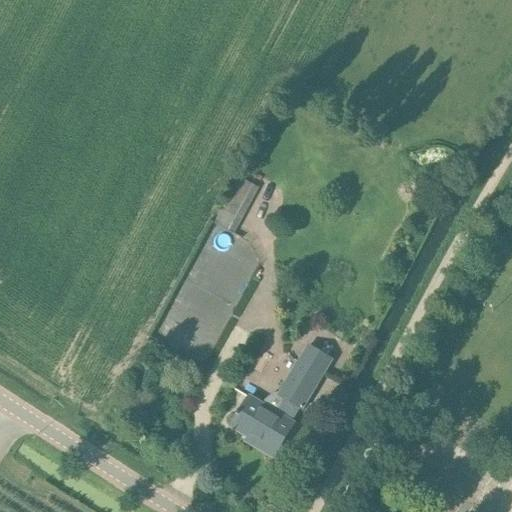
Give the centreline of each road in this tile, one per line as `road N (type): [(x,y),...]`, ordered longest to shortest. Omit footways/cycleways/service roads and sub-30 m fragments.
road 1 (unclassified): [(317,511),(511,157)]
road 2 (unclassified): [(179,511),(0,400)]
